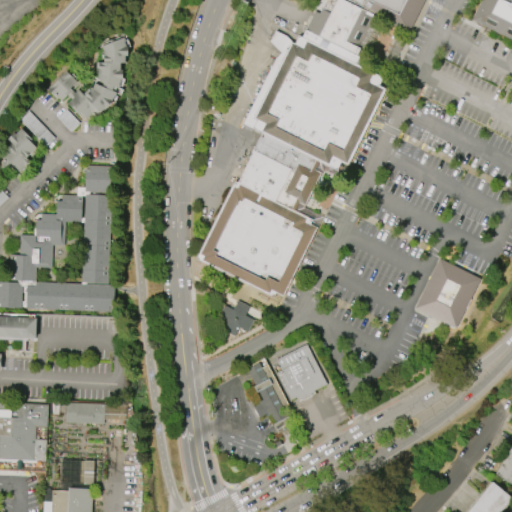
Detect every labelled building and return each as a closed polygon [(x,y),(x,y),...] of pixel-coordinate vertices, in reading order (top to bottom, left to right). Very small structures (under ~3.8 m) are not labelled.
[(355,0),(328,0),(306,45),(368,75),(395,20),(355,0)] [(355,0),(395,20),(414,29),(428,0),(355,0)] [(511,0),(479,0),(470,19),(511,40),(511,0)] [(127,48),(127,56),(124,56),(124,63),(119,63),(103,63),(103,51),(100,45),(123,36),(125,41),(123,41),(125,45),(125,48),(127,48)] [(295,40),(254,122),(267,130),(323,157),(348,169),(389,86),(368,75),(306,45),(295,40)] [(122,79),(120,79),(118,84),(119,85),(118,88),(113,86),(112,91),(102,86),(103,82),(95,79),(98,73),(98,62),(103,63),(119,63),(119,69),(122,70),(122,79)] [(55,99),(46,90),(65,70),(76,82),(70,88),(71,90),(70,91),(66,95),(61,101),(57,97),(55,99)] [(112,103),(106,109),(105,107),(100,112),(97,108),(84,96),(93,88),(95,83),(102,86),(112,91),(116,93),(112,103)] [(66,95),(70,91),(73,93),(77,89),(84,96),(97,108),(86,119),(79,113),(78,115),(66,104),(71,100),(66,95)] [(21,128),(32,139),(30,141),(37,148),(27,158),(31,162),(18,174),(14,170),(13,171),(10,168),(4,174),(0,169),(0,166),(2,164),(0,162),(3,159),(1,157),(5,152),(4,151),(10,145),(5,141),(14,132),(15,134),(21,128)] [(267,130),(240,185),(296,212),(323,157),(267,130)] [(86,166),(111,167),(110,193),(84,192),(86,166)] [(237,183),(200,259),(284,299),(321,224),(296,212),(240,185),(237,183)] [(84,194),(111,195),(107,284),(80,282),(84,194)] [(81,223),(64,223),(63,246),(51,246),(51,268),(35,268),(34,281),(8,280),(9,256),(18,256),(19,235),(34,235),(35,220),(40,220),(40,214),(55,214),(56,201),(61,201),(62,195),(82,195),(81,223)] [(455,328),(414,307),(439,258),(480,279),(455,328)] [(0,282),(17,283),(17,286),(20,286),(19,309),(0,308),(0,282)] [(113,285),(113,305),(107,305),(107,312),(25,309),(26,282),(113,285)] [(237,301),(248,306),(244,316),(252,320),(247,332),(238,328),(234,336),(222,331),(226,322),(217,318),(223,305),(232,310),(237,301)] [(37,338),(0,336),(0,316),(38,318),(37,338)] [(308,343),(279,359),(284,369),(277,373),(293,403),(330,384),(308,343)] [(266,356),(246,366),(249,371),(262,398),(253,403),(261,421),(272,415),(278,428),(283,426),(297,420),(266,356)] [(0,402),(49,404),(48,427),(36,427),(35,439),(47,440),(46,461),(23,460),(23,470),(17,470),(17,459),(0,458),(0,402)] [(66,402),(105,404),(104,424),(65,423),(66,402)] [(511,483),(496,474),(511,446),(511,483)] [(466,511),(491,481),(511,498),(500,511),(466,511)] [(51,511),(52,490),(69,491),(69,488),(93,488),(92,511),(51,511)]
